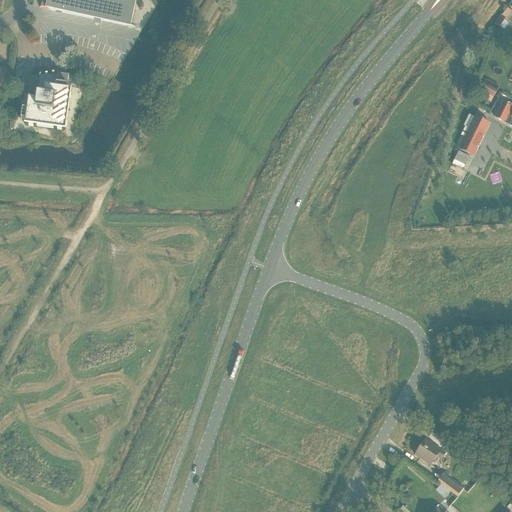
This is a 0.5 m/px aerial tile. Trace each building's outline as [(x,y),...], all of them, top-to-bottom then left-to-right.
[(42,0),(41,7),(39,7),(51,10),(135,28),(135,27),(131,26),(135,0),(42,0)] [(507,24),(498,18),(494,25),(503,31),(507,24)] [(22,109),(21,120),(25,121),(25,126),(65,131),(71,91),(66,90),(69,74),(58,73),(56,88),(45,87),(43,95),(38,95),(37,100),(28,99),(27,110),(22,109)] [(476,96),(490,104),(499,88),(485,81),(476,96)] [(511,119),(511,109),(511,108),(502,103),(495,118),(505,123),(508,115),(511,118),(511,119)] [(490,124),(475,117),(458,150),(474,157),(490,124)] [(444,173),(457,178),(460,172),(447,167),(444,173)] [(441,461),(446,454),(425,441),(415,456),(431,467),(437,458),(441,461)] [(458,484),(444,473),(437,482),(457,497),(464,489),(468,492),(474,483),(464,475),(458,484)]
